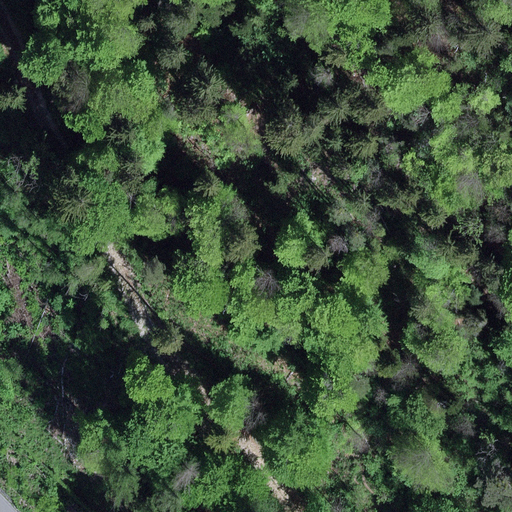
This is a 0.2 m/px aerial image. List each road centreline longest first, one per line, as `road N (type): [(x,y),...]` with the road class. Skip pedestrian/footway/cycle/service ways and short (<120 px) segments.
road 1 (track): [(318,0),(356,50),(405,177),(511,257)]
road 2 (track): [(294,511),(268,468),(181,380),(140,318),(115,258)]
road 3 (track): [(115,258),(64,172),(0,33)]
